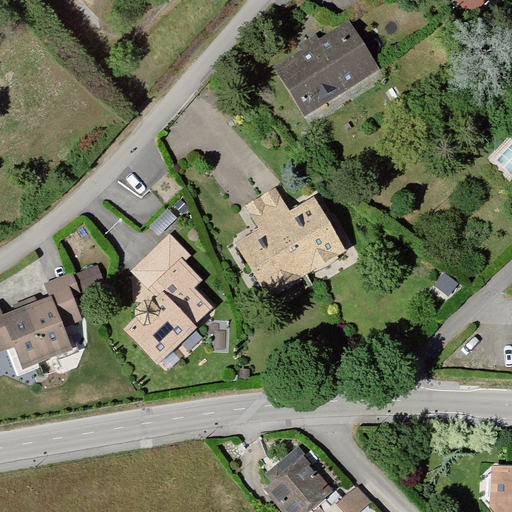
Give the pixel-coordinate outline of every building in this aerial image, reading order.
[(353,23),(276,66),(306,121),(384,77),(353,23)] [(260,233),(238,245),(265,298),(348,256),(320,201),(293,215),(281,190),(247,207),(260,233)] [(169,235),(133,271),(160,298),(129,330),(164,364),(216,311),(197,292),(206,283),(186,264),(192,257),(169,235)] [(0,302),(0,352),(17,347),(24,370),(72,354),(64,329),(84,323),(69,277),(47,284),(52,300),(4,316),(0,302)] [(336,494),(306,457),(268,488),(287,511),(313,511),(320,507),(336,494)] [(511,511),(511,469),(493,468),(491,510),(493,511),(511,511)] [(356,489),(336,507),(340,511),(360,511),(370,504),(356,489)]
